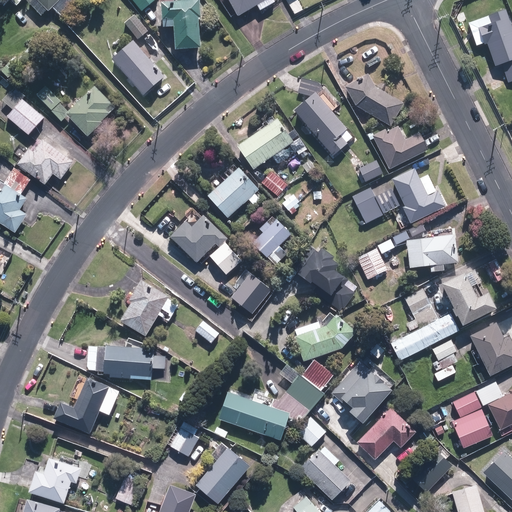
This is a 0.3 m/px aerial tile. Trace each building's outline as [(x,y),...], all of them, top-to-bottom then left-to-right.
[(27,0),(39,12),(47,5),(49,8),(57,0),(27,0)] [(136,0),(144,10),(157,0),(136,0)] [(199,0),(176,0),(161,1),(162,19),(173,18),(176,48),(200,46),(198,16),(201,16),(199,0)] [(225,0),(235,18),(254,7),(257,12),(271,4),(268,0),(225,0)] [(500,66),(507,85),(511,83),(511,38),(502,12),(473,23),(481,47),(484,46),(493,69),(500,66)] [(128,23),(141,39),(151,31),(137,15),(128,23)] [(116,58),(147,94),(168,76),(137,40),(116,58)] [(357,102),(391,123),(405,100),(376,83),(370,71),(347,84),(357,102)] [(9,80),(14,83),(18,79),(14,75),(9,80)] [(1,82),(7,87),(11,84),(5,78),(1,82)] [(69,109),(68,108),(59,99),(60,98),(45,82),(36,90),(52,106),(50,107),(61,117),(69,109)] [(70,109),(68,111),(90,133),(104,119),(102,117),(117,103),(96,82),(69,108),(70,109)] [(11,88),(3,98),(15,107),(9,114),(31,132),(45,114),(23,96),(23,98),(11,88)] [(316,89),(295,106),(334,152),(348,140),(341,132),(347,126),(348,125),(316,89)] [(240,142),(256,165),(296,137),(280,114),(240,142)] [(374,133),(391,166),(431,147),(423,130),(406,138),(399,124),(389,130),(388,127),(374,133)] [(30,145),(19,160),(21,162),(27,166),(45,180),(53,170),(60,175),(74,157),(43,135),(34,147),(30,145)] [(362,168),(368,181),(386,173),(380,160),(362,168)] [(305,165),(310,172),(316,168),(312,161),(305,165)] [(0,220),(18,232),(29,214),(22,209),(30,198),(24,194),(33,179),(17,168),(7,183),(0,178),(0,220)] [(207,196),(227,218),(258,190),(239,168),(207,196)] [(406,207),(414,223),(449,206),(441,190),(431,195),(419,168),(396,180),(409,206),(406,207)] [(264,182),(280,196),(290,185),(274,171),(264,182)] [(371,184),(353,193),(368,220),(401,203),(392,186),(377,194),(371,184)] [(196,188),(189,196),(206,212),(213,204),(196,188)] [(255,237),(269,252),(292,229),(278,214),(273,220),(269,217),(262,223),(266,227),(255,237)] [(189,218),(170,237),(197,263),(216,243),(219,246),(227,238),(204,215),(195,223),(189,218)] [(456,232),(409,237),(413,264),(432,262),(432,268),(445,267),(445,260),(459,259),(456,232)] [(341,310),(355,291),(344,283),(350,275),(336,265),(342,258),(335,253),(337,250),(326,242),(320,249),(311,242),(294,267),(318,284),(314,290),(341,310)] [(242,263),(226,244),(210,257),(226,276),(242,263)] [(360,257),(370,279),(390,269),(379,248),(360,257)] [(497,258),(489,262),(498,281),(507,277),(497,258)] [(359,265),(351,268),(357,281),(364,278),(359,265)] [(468,268),(445,279),(465,320),(499,304),(491,287),(480,293),(474,281),(468,268)] [(273,288),(252,272),(234,296),(255,312),(273,288)] [(122,317),(146,332),(159,312),(169,318),(179,303),(168,297),(170,294),(144,277),(131,298),(133,299),(122,317)] [(408,322),(412,329),(421,323),(422,326),(439,317),(423,286),(406,295),(417,317),(408,322)] [(391,311),(404,306),(401,298),(388,304),(391,311)] [(392,343),(400,360),(460,329),(452,312),(392,343)] [(295,336),(303,360),(339,348),(354,330),(337,314),(326,325),(295,336)] [(199,330),(214,342),(222,333),(207,321),(199,330)] [(474,335),(494,376),(511,366),(511,336),(508,339),(500,322),(474,335)] [(435,349),(441,360),(459,350),(453,339),(435,349)] [(105,348),(103,372),(116,373),(115,378),(135,380),(136,376),(150,377),(152,349),(112,346),(112,348),(105,348)] [(441,361),(445,368),(459,361),(456,354),(441,361)] [(302,376),(320,391),(334,375),(315,359),(302,376)] [(435,363),(439,370),(444,368),(440,360),(435,363)] [(349,412),(362,423),(392,390),(359,362),(332,393),(351,409),(349,412)] [(320,391),(302,376),(285,365),(278,374),(290,384),(277,401),(272,399),(269,407),(227,392),(218,419),(279,440),(287,417),(301,422),(322,393),(320,391)] [(436,373),(440,380),(458,371),(455,365),(436,373)] [(54,418),(89,433),(109,386),(88,378),(75,408),(61,402),(54,418)] [(478,387),(484,401),(504,392),(497,378),(478,387)] [(511,391),(490,402),(503,427),(511,422),(511,386),(511,388),(511,390),(511,391)] [(180,399),(190,406),(197,396),(187,389),(180,399)] [(456,399),(463,414),(483,404),(476,390),(456,399)] [(359,449),(359,423),(333,398),(317,414),(355,453),(359,449)] [(359,439),(376,456),(396,437),(403,443),(417,429),(393,405),(359,439)] [(446,420),(439,406),(429,411),(437,425),(446,420)] [(456,419),(467,445),(495,432),(484,407),(456,419)] [(298,433),(313,448),(327,434),(312,419),(298,433)] [(173,446),(190,456),(201,439),(184,428),(173,446)] [(200,484),(221,503),(253,466),(232,447),(200,484)] [(412,473),(430,489),(455,463),(437,447),(412,473)] [(304,469),(336,499),(354,480),(322,449),(304,469)] [(511,460),(503,452),(484,473),(511,499),(511,460)] [(30,492),(64,503),(71,481),(75,483),(80,468),(50,458),(44,473),(37,471),(30,492)] [(374,470),(389,486),(396,478),(381,463),(374,470)] [(119,498),(134,504),(144,481),(128,475),(119,498)] [(486,511),(479,483),(455,489),(461,511),(486,511)] [(164,511),(192,511),(200,494),(176,485),(164,511)] [(322,511),(313,500),(312,501),(307,494),(294,505),(299,511),(298,511),(322,511)] [(58,511),(60,505),(30,496),(25,511),(58,511)] [(389,511),(391,510),(382,501),(370,511),(389,511)] [(147,511),(160,511),(163,507),(150,503),(147,511)]
